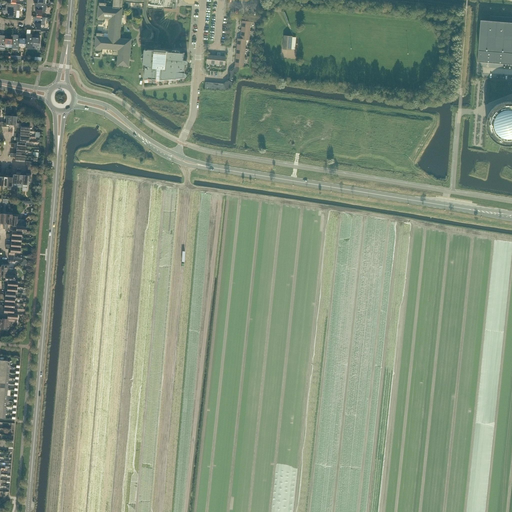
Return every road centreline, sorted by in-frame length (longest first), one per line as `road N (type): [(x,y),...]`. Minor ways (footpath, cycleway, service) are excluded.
road 1 (tertiary): [(28,511),(58,146)]
road 2 (tertiary): [(208,166),(511,215)]
